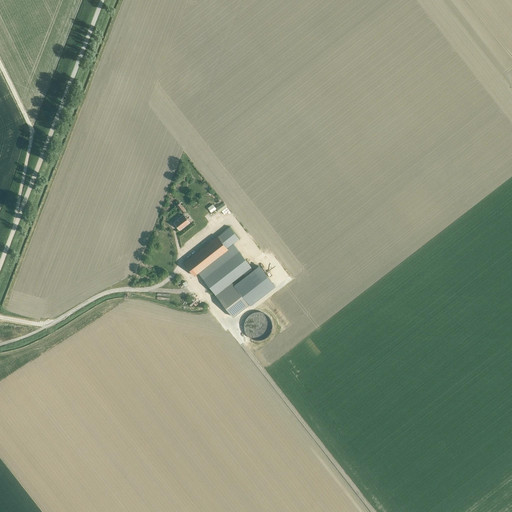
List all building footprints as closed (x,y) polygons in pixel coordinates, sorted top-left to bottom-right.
[(211,212),(216,208),(219,212),(227,206),(224,202),(216,208),(213,204),(208,208),(211,212)] [(176,205),(183,214),(186,211),(180,203),(176,205)] [(174,222),(180,230),(190,222),(183,214),(174,222)] [(212,240),(184,262),(194,275),(198,272),(215,295),(233,317),(249,305),(231,282),(251,267),(233,244),(237,240),(239,239),(230,227),(218,237),(217,236),(212,240)] [(258,266),(234,285),(249,304),(250,305),(274,286),(258,266)]
